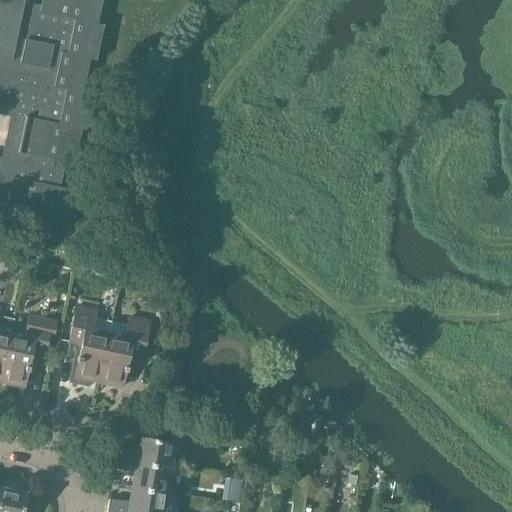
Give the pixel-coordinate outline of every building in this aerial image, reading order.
[(0,191),(8,193),(3,219),(5,219),(5,217),(29,221),(29,224),(30,225),(33,211),(47,214),(74,220),(75,218),(72,217),(77,193),(80,193),(80,192),(59,187),(65,163),(73,164),(74,163),(71,162),(78,129),(87,131),(87,129),(85,128),(92,98),(94,98),(95,96),(80,93),(87,60),(96,62),(96,60),(93,59),(100,27),(103,28),(103,26),(95,24),(100,0),(42,0),(41,7),(40,6),(30,4),(29,10),(21,9),(23,0),(0,0),(0,114),(3,116),(4,113),(11,115),(0,168),(0,191)] [(81,251),(75,276),(93,280),(98,254),(81,251)] [(91,380),(98,381),(111,323),(95,319),(97,311),(75,307),(68,342),(81,345),(76,366),(73,365),(70,381),(87,385),(90,382),(91,380)] [(10,334),(0,381),(24,386),(31,355),(44,357),(48,338),(53,339),(56,323),(28,317),(25,333),(26,333),(26,337),(10,334)] [(142,358),(149,323),(128,318),(126,326),(111,323),(98,381),(122,387),(129,355),(142,358)] [(0,380),(0,381),(10,334),(0,331),(0,380)] [(115,459),(171,467),(174,443),(186,445),(188,432),(162,428),(160,440),(139,436),(137,452),(116,449),(115,459)] [(133,472),(131,487),(167,492),(171,467),(115,459),(113,468),(133,472)] [(109,499),(107,508),(130,511),(163,511),(167,492),(131,487),(129,501),(109,499)] [(2,488),(0,495),(0,511),(22,511),(27,493),(2,488)]
